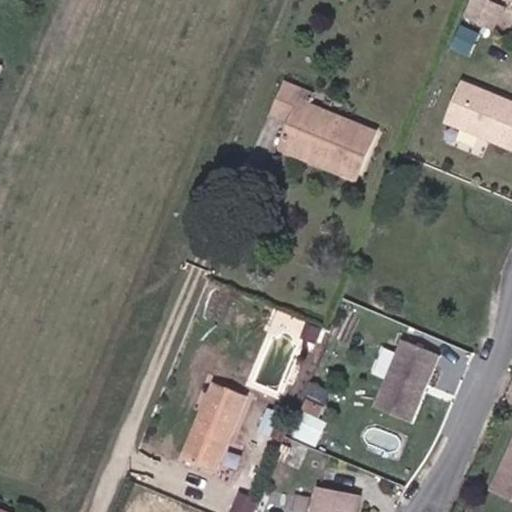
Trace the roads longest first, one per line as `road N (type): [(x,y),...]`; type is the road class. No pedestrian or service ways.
road 1 (unknown): [(92,511),(230,187)]
road 2 (residential): [(438,511),(511,341)]
